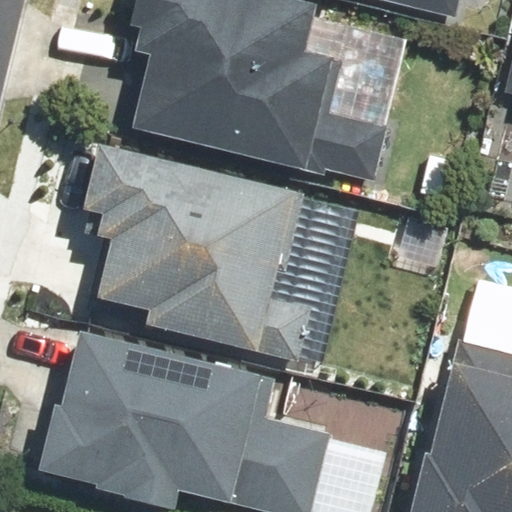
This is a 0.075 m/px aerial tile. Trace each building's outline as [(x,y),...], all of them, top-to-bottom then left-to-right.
[(331,170),(378,180),(391,124),(336,111),(348,56),(314,48),(324,0),(142,0),(137,23),(147,26),(142,50),(156,53),(140,126),(312,165),(311,171),(330,175),(331,170)] [(389,0),(457,16),(461,0),(389,0)] [(303,186),(106,141),(91,206),(111,211),(106,232),(120,235),(106,294),(156,305),(152,320),(267,346),(266,353),(301,361),(314,306),(277,298),(303,186)] [(282,374),(88,329),(54,474),(182,504),(186,488),(239,500),(238,504),(272,511),(314,511),(334,430),(272,415),(282,374)] [(511,511),(511,349),(465,339),(440,449),(433,448),(418,511),(511,511)]
